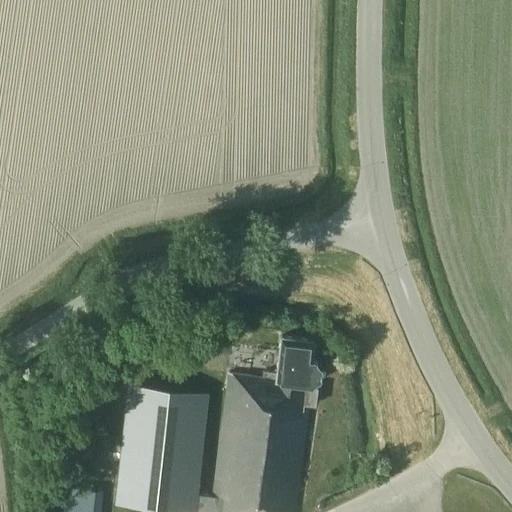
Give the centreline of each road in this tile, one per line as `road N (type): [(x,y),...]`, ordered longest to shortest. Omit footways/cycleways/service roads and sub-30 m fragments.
road 1 (tertiary): [(0,358),(152,270),(382,216)]
road 2 (tertiary): [(511,482),(455,410),(427,356),(382,216)]
road 3 (tertiary): [(382,216),(370,0)]
